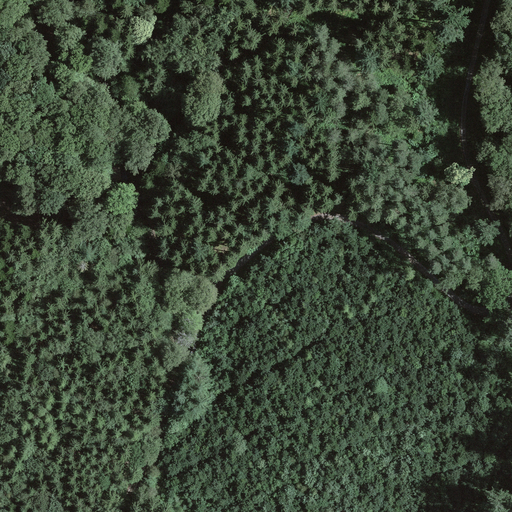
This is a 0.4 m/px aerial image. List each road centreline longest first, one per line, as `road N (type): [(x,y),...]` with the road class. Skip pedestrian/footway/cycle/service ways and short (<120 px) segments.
road 1 (track): [(191,340),(202,311),(242,262),(313,221),(364,226),(467,307),(496,307),(511,290)]
road 2 (track): [(328,219),(25,22)]
road 3 (track): [(191,340),(96,73)]
road 4 (track): [(511,257),(467,155),(464,111),(485,0)]
road 5 (track): [(218,287),(0,205)]
road 6 (track): [(124,511),(191,340)]
